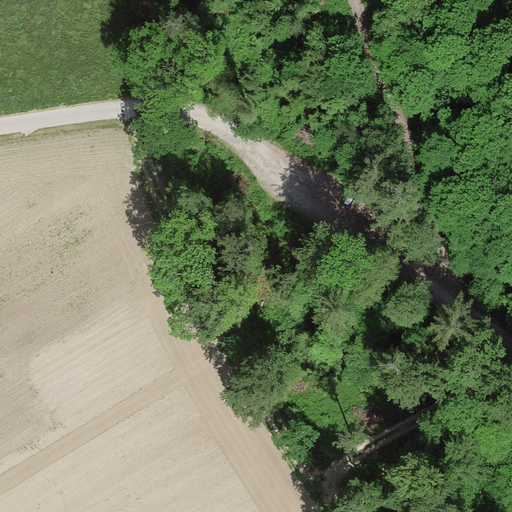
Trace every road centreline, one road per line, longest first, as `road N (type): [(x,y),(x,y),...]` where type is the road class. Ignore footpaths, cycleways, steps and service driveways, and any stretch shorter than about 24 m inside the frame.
road 1 (track): [(200,116),(246,141),(327,218),(511,343)]
road 2 (track): [(453,302),(454,284),(357,0)]
road 3 (track): [(337,511),(330,491),(338,472),(386,433),(474,390),(506,340)]
road 4 (unclassified): [(0,124),(137,105),(200,116)]
